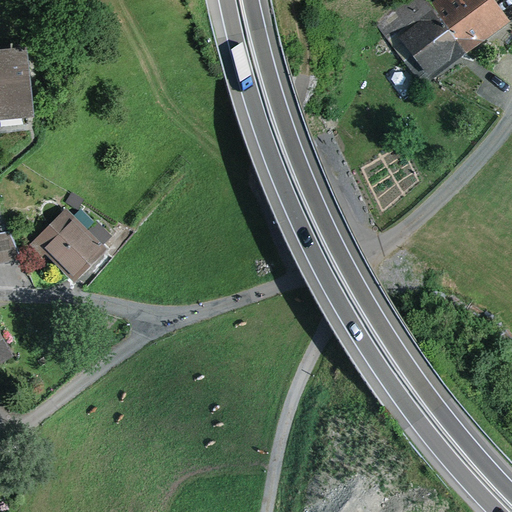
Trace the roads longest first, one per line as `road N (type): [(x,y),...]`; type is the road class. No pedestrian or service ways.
road 1 (primary): [(226,0),(258,121),(319,267),(402,400),(498,511)]
road 2 (primary): [(511,494),(420,387),(339,255),(286,135),(249,0)]
road 3 (residential): [(171,319),(387,243),(479,158),(511,115)]
road 4 (residential): [(0,442),(171,319)]
road 5 (residential): [(171,319),(54,295),(0,294)]
